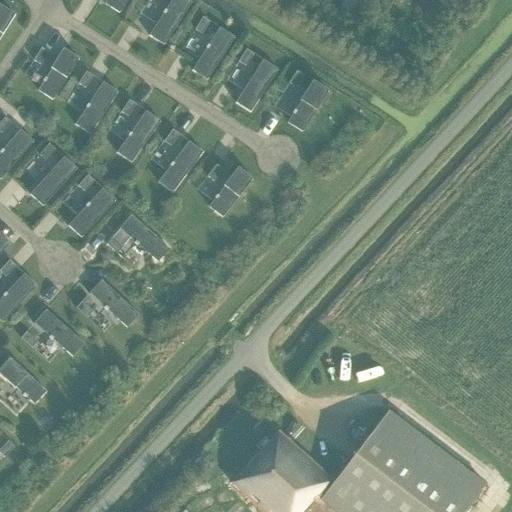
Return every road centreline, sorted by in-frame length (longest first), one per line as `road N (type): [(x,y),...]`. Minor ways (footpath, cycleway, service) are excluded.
road 1 (unclassified): [(95,511),(511,64)]
road 2 (unknown): [(245,353),(318,402),(375,400),(415,410),(486,464),(496,478),(498,511)]
